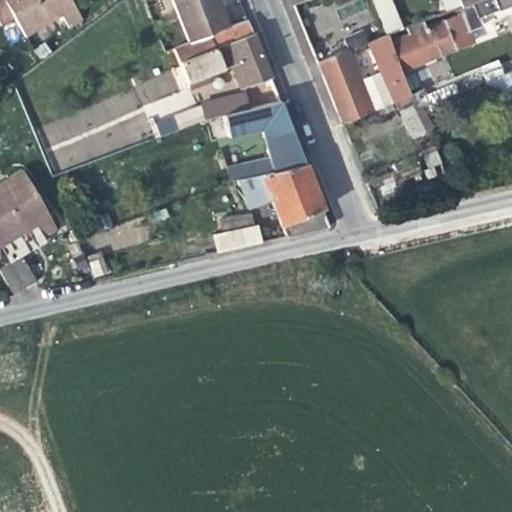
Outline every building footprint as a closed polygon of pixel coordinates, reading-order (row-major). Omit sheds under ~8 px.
[(1,0),(0,0),(0,26),(13,19),(6,6),(1,0)] [(71,8),(66,0),(1,0),(6,6),(13,19),(24,36),(57,17),(65,29),(79,21),(71,8)] [(170,0),(188,44),(227,28),(215,0),(170,0)] [(393,0),(374,0),(387,33),(404,27),(393,0)] [(478,19),(500,10),(496,0),(483,0),(474,4),(473,4),(478,19)] [(511,0),(496,0),(500,10),(511,5),(511,0)] [(458,17),(448,21),(460,48),(469,45),(458,17)] [(240,88),(242,87),(268,76),(251,34),(245,20),(227,28),(188,44),(173,50),(188,88),(204,82),(202,76),(230,64),(240,88)] [(460,48),(448,21),(424,30),(421,23),(404,30),(406,36),(396,40),(387,43),(400,73),(460,48)] [(394,34),(385,37),(387,43),(396,40),(394,34)] [(347,51),(316,63),(335,113),(339,123),(394,102),(407,97),(409,96),(400,73),(387,43),(385,37),(367,44),(379,73),(358,80),(347,51)] [(511,70),(503,74),(499,64),(488,68),(498,94),(511,88),(511,70)] [(242,87),(246,94),(272,87),(268,76),(242,87)] [(196,108),(174,117),(179,131),(207,120),(278,100),(272,87),(246,94),(244,94),(245,97),(207,108),(205,101),(194,104),(196,108)] [(420,134),(407,97),(394,102),(408,139),(420,134)] [(263,139),(273,136),(289,131),(278,100),(207,120),(214,142),(260,130),(263,139)] [(160,139),(179,131),(174,117),(155,124),(160,139)] [(155,124),(150,127),(155,141),(160,139),(155,124)] [(273,136),(277,150),(295,145),(289,131),(273,136)] [(269,160),(246,166),(227,172),(230,182),(302,163),(295,145),(277,150),(267,153),(269,160)] [(441,166),(440,163),(433,147),(421,152),(428,170),(441,166)] [(215,188),(230,182),(227,172),(246,166),(244,157),(230,160),(228,156),(206,163),(215,188)] [(419,158),(393,170),(396,180),(410,175),(423,170),(419,158)] [(270,200),(284,237),(327,226),(313,189),(302,163),(230,182),(232,189),(237,188),(254,207),(270,200)] [(49,220),(21,172),(4,182),(0,184),(0,248),(36,227),(43,240),(56,233),(49,220)] [(222,229),(252,225),(251,213),(220,217),(222,229)] [(255,226),(211,237),(215,254),(259,243),(255,226)] [(94,277),(107,273),(100,252),(87,257),(94,277)] [(24,257),(0,268),(0,270),(11,293),(36,281),(24,257)]
